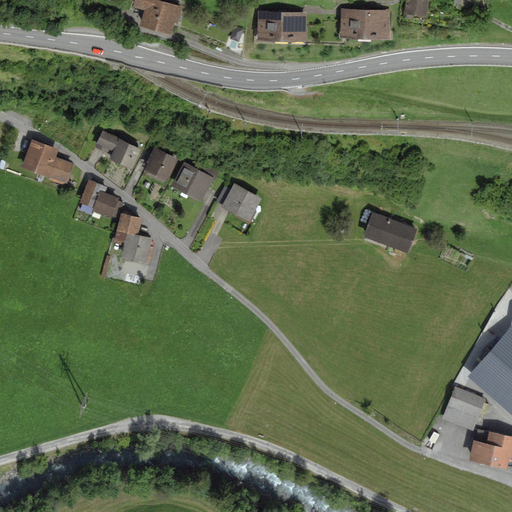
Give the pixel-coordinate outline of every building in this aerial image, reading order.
[(134,0),(133,7),(143,10),(140,24),(171,33),(174,22),(178,23),(182,6),(159,0),(134,0)] [(429,0),(405,0),(404,10),(427,14),(429,0)] [(391,8),(342,6),(341,35),(390,37),(391,8)] [(307,9),(259,8),(258,37),(306,38),(307,9)] [(234,24),(229,38),(239,42),(244,28),(234,24)] [(112,155),(119,139),(102,131),(95,147),(112,155)] [(59,149),(31,139),(21,167),(66,183),(74,163),(56,157),(59,149)] [(142,150),(119,139),(112,155),(109,159),(132,170),(142,150)] [(179,159),(154,147),(146,162),(148,163),(145,170),(147,171),(145,174),(163,183),(164,180),(167,181),(179,159)] [(193,167),(184,162),(172,186),(201,201),(212,181),(214,182),(219,171),(197,160),(193,167)] [(108,187),(89,179),(79,202),(83,204),(81,209),(90,213),(92,209),(115,218),(119,208),(121,209),(124,202),(119,200),(120,198),(106,192),(108,187)] [(262,198),(234,183),(231,189),(224,186),(216,202),(222,205),(221,207),(249,222),(262,198)] [(132,213),(121,210),(114,239),(124,241),(123,246),(125,246),(121,258),(146,265),(153,238),(138,235),(142,218),(132,215),(132,213)] [(417,229),(372,212),(363,237),(408,253),(417,229)] [(511,320),(511,325),(468,375),(511,414),(511,320)] [(486,399),(454,386),(442,418),(473,430),(480,413),(485,415),(489,405),(484,403),(486,399)] [(475,440),(473,440),(469,461),(507,468),(507,465),(511,466),(511,436),(477,429),(475,440)] [(440,435),(434,431),(429,440),(434,444),(440,435)]
